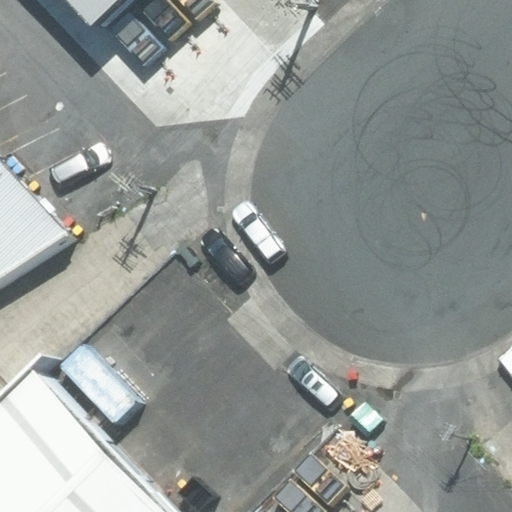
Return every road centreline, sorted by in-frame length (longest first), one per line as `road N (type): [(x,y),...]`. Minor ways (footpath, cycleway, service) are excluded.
road 1 (unclassified): [(436,180),(507,0)]
road 2 (unknown): [(291,299),(348,165)]
